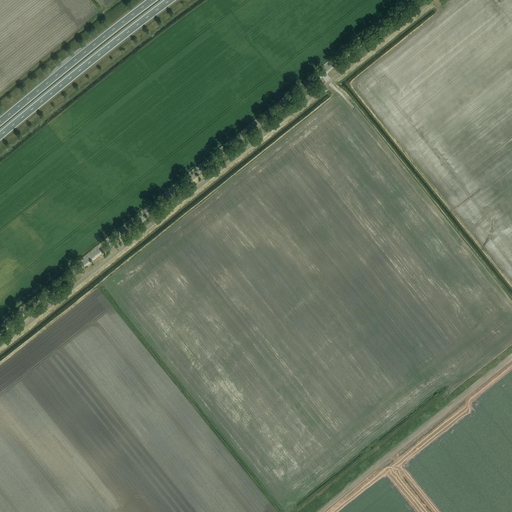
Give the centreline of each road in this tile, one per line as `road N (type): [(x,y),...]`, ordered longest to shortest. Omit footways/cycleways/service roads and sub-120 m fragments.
road 1 (tertiary): [(0,329),(411,0)]
road 2 (track): [(320,511),(511,358)]
road 3 (trunk): [(0,136),(170,0)]
road 4 (trunk): [(152,0),(0,122)]
